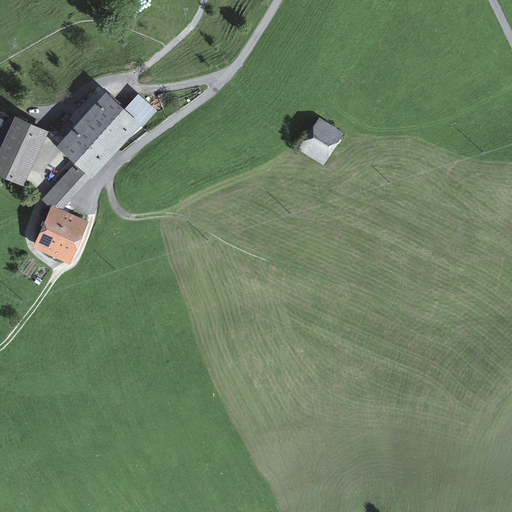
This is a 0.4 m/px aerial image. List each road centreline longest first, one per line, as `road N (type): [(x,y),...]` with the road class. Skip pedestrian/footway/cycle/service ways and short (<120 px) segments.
road 1 (track): [(228,74),(106,172),(79,252),(58,269),(34,251),(30,237),(50,142),(93,87),(134,81)]
road 2 (track): [(511,323),(395,314),(185,218),(130,217)]
road 3 (track): [(278,0),(228,74),(158,88),(138,87),(135,75),(187,30),(204,0)]
road 4 (track): [(289,148),(264,169),(168,214)]
